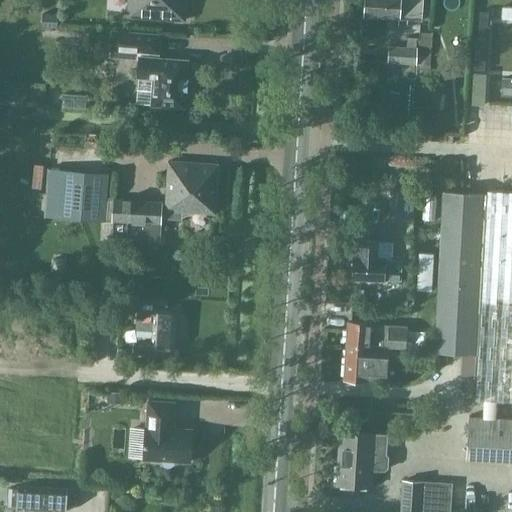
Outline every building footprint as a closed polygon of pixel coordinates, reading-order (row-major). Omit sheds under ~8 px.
[(129,0),(128,18),(185,20),(186,0),(129,0)] [(366,0),(365,17),(422,21),(423,0),(366,0)] [(42,14),(42,26),(57,27),(57,15),(42,14)] [(109,30),(108,49),(137,51),(134,103),(184,106),(187,58),(157,57),(158,33),(109,30)] [(384,62),(412,64),(413,40),(404,39),(403,48),(385,47),(384,62)] [(166,209),(214,212),(215,212),(218,163),(168,160),(166,209)] [(127,200),(81,197),(83,171),(49,169),(46,218),(103,222),(125,223),(160,226),(160,217),(161,202),(127,200)] [(390,191),(388,222),(403,223),(404,222),(404,220),(412,221),(414,199),(414,193),(390,191)] [(511,196),(485,195),(485,198),(442,195),(436,310),(433,356),(475,359),(473,399),(511,401),(511,196)] [(352,262),(352,270),(354,272),(353,277),(385,279),(385,278),(402,279),(403,260),(390,259),(378,259),(378,241),(361,240),(361,257),(354,256),(354,261),(352,262)] [(5,257),(4,268),(17,269),(17,257),(5,257)] [(51,261),(51,273),(63,273),(64,262),(51,261)] [(388,306),(404,307),(405,294),(389,293),(388,306)] [(166,309),(166,299),(138,297),(136,327),(153,328),(151,348),(172,350),(175,310),(166,309)] [(349,320),(347,345),(388,348),(406,349),(407,324),(349,320)] [(407,348),(428,349),(429,331),(409,330),(407,348)] [(388,348),(347,345),(345,378),(369,379),(369,377),(386,378),(388,348)] [(107,402),(121,403),(122,392),(108,391),(107,402)] [(170,423),(174,423),(175,402),(149,400),(147,426),(146,426),(144,458),(161,459),(162,461),(162,462),(163,463),(164,464),(165,465),(166,465),(168,466),(169,466),(170,465),(172,464),(173,463),(174,462),(175,461),(175,460),(190,461),(192,429),(169,428),(170,423)] [(511,417),(469,415),(467,457),(511,459),(511,417)] [(386,468),(388,435),(341,432),(341,434),(344,434),(343,455),(339,455),(338,484),(371,486),(372,471),(381,472),(386,468)] [(400,509),(433,511),(446,511),(449,484),(402,480),(400,509)] [(16,507),(65,511),(67,485),(17,482),(16,507)]
